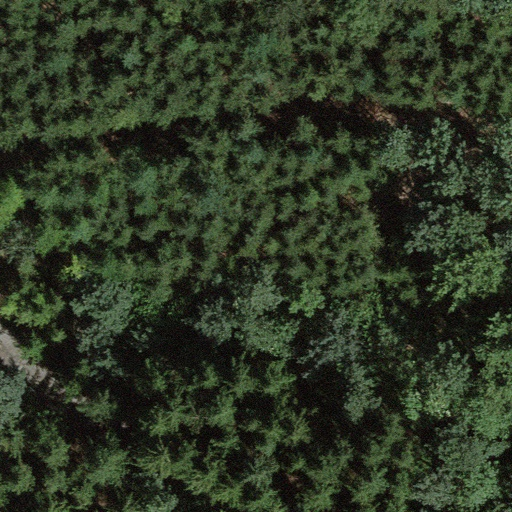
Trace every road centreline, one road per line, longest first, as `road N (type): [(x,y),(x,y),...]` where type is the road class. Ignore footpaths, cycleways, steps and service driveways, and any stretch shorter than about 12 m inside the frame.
road 1 (motorway): [(0,340),(209,0)]
road 2 (track): [(261,511),(203,458),(47,374),(0,337)]
